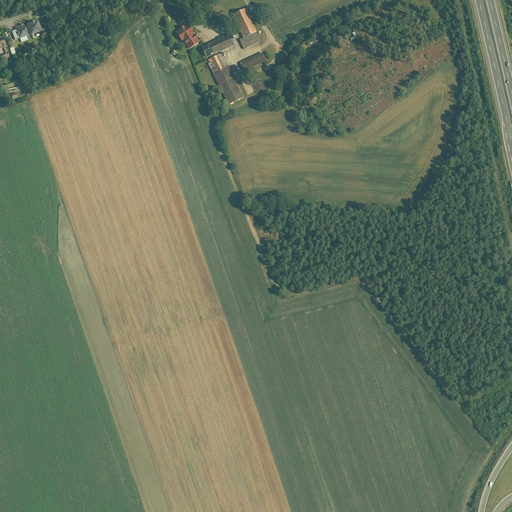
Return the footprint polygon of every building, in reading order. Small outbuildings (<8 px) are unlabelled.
[(234,16),(244,40),(257,34),(247,10),(234,16)] [(38,20),(27,25),(31,34),(31,36),(42,31),(38,20)] [(15,28),(19,39),(31,34),(27,25),(27,24),(15,28)] [(178,31),(189,50),(199,44),(189,25),(178,31)] [(241,42),(245,51),(262,43),(258,34),(241,42)] [(201,49),(207,60),(234,47),(229,36),(201,49)] [(1,56),(2,61),(11,58),(9,53),(1,56)] [(229,106),(245,98),(224,54),(208,62),(229,106)] [(241,65),(244,73),(267,62),(264,55),(241,65)]
